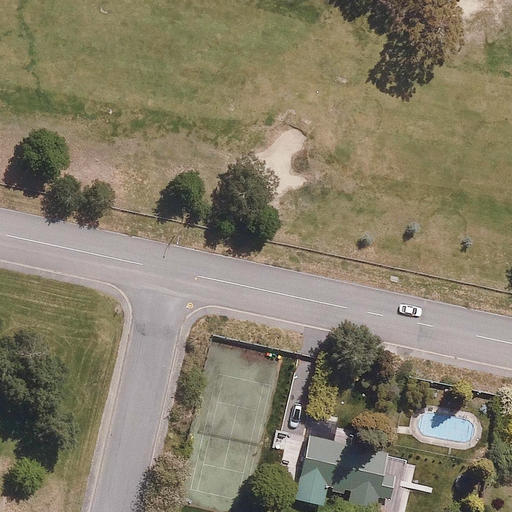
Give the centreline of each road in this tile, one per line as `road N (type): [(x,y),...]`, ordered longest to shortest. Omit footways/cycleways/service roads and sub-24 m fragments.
road 1 (residential): [(511,342),(169,269)]
road 2 (residential): [(169,269),(115,511)]
road 3 (residential): [(169,269),(0,233)]
